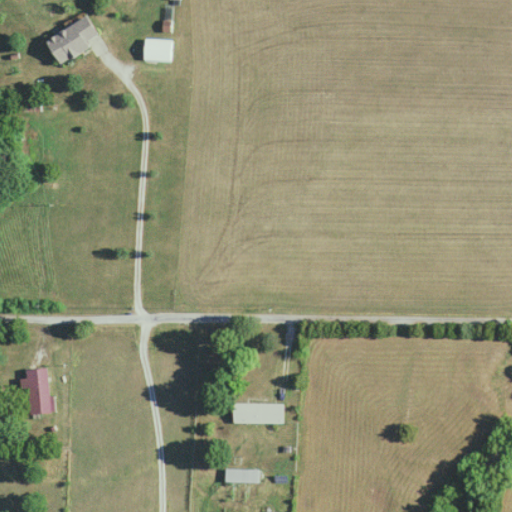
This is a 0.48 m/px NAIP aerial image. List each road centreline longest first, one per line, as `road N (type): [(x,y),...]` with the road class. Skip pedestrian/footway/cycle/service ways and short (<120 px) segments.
road 1 (residential): [(0,319),(511,328)]
road 2 (residential): [(153,324),(165,511)]
